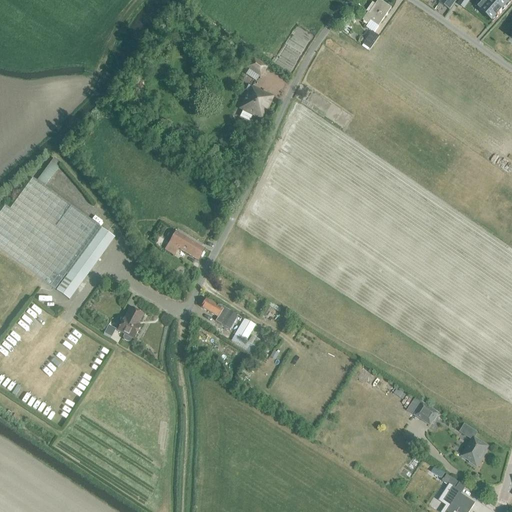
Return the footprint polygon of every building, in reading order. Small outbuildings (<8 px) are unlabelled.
[(368,13),(362,20),(368,24),(366,27),(372,31),(374,33),(391,8),(379,0),(378,0),(375,4),(372,2),(366,11),(368,13)] [(441,0),(439,3),(449,10),(456,0),(441,0)] [(492,23),(500,14),(483,0),(481,0),(475,7),(492,23)] [(483,0),(500,14),(507,6),(500,0),(483,0)] [(341,22),(338,26),(347,32),(350,28),(341,22)] [(372,31),(363,45),(370,50),(379,37),(374,33),(372,31)] [(244,54),(239,62),(247,67),(247,68),(260,77),(265,69),(252,59),(244,54)] [(248,93),(240,109),(244,110),(240,117),(250,121),(253,115),(262,119),(272,97),(252,87),(249,93),(248,93)] [(114,237),(101,228),(33,178),(11,209),(5,205),(0,212),(0,249),(69,300),(114,237)] [(186,238),(176,232),(165,251),(174,256),(178,249),(198,260),(205,249),(186,238)] [(219,307),(206,299),(200,308),(218,318),(216,321),(230,330),(238,316),(229,310),(220,305),(219,307)] [(130,308),(117,331),(133,339),(140,326),(137,325),(143,315),(130,308)] [(245,342),(255,326),(244,319),(234,335),(245,342)] [(273,351),(270,357),(275,360),(278,353),(273,351)] [(229,385),(233,378),(228,375),(224,382),(229,385)] [(415,399),(407,411),(415,417),(430,427),(439,414),(423,404),(415,399)] [(472,441),(462,457),(470,462),(470,463),(477,468),(481,461),(480,461),(489,447),(476,439),(478,435),(467,427),(462,435),(472,441)] [(438,469),(435,474),(442,478),(445,474),(438,469)] [(455,490),(460,483),(447,475),(442,482),(455,490)] [(441,500),(448,505),(443,511),(469,511),(475,504),(461,494),(450,487),(441,500)]
